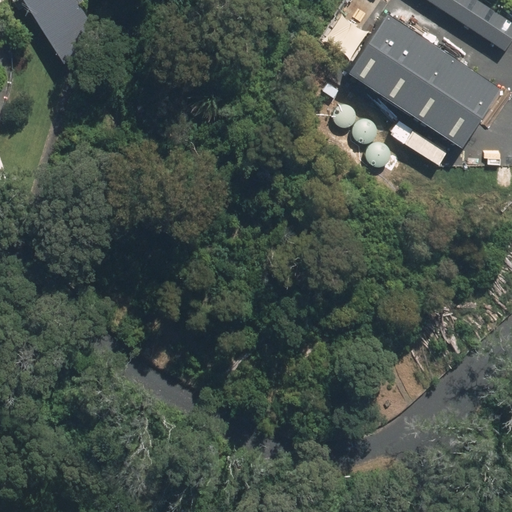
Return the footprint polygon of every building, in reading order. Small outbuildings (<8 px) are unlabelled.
[(30,0),(67,58),(103,36),(81,0),(30,0)] [(511,17),(485,0),(436,0),(509,47),(511,42),(511,17)] [(502,88),(387,14),(349,73),(463,147),(502,88)] [(335,124),(338,126),(342,128),(346,128),(349,127),(353,124),(355,121),(356,117),(356,113),(355,110),(352,107),(349,104),(345,104),(341,104),(337,106),(334,109),(332,112),(332,116),(333,120),(335,124)] [(356,138),(359,141),(362,142),(366,142),(370,141),(373,139),(376,136),(377,132),(377,128),(375,124),(373,121),(369,119),(366,118),(361,119),(358,120),(355,123),(353,127),(353,131),(353,135),(356,138)] [(369,162),(372,164),(376,166),(380,166),(384,165),(387,162),(389,159),(390,155),(390,151),(389,148),(386,145),(383,143),(379,142),(375,142),(371,144),(368,147),(367,150),(366,154),(367,158),(369,162)]
